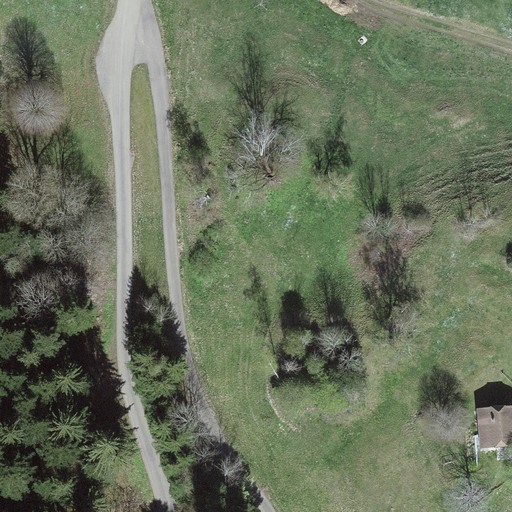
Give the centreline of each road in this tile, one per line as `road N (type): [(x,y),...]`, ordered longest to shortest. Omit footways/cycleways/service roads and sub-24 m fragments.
road 1 (track): [(276,511),(218,442),(190,376),(171,259),(160,94),(131,0)]
road 2 (track): [(130,0),(121,60),(124,340),(164,511)]
road 3 (track): [(371,0),(511,48)]
